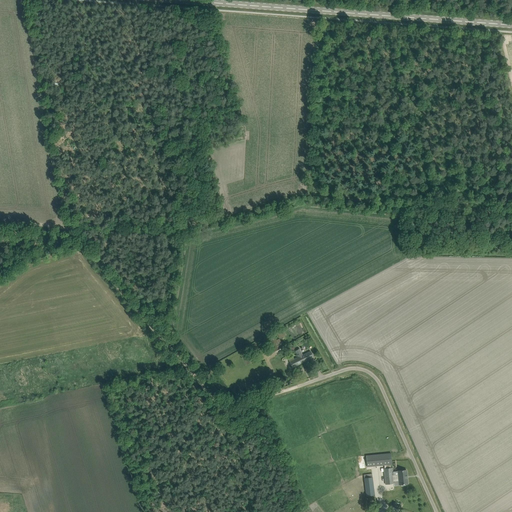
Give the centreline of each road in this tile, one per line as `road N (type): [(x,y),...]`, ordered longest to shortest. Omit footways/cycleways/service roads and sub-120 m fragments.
road 1 (track): [(118,227),(189,228),(313,192),(511,214)]
road 2 (secondary): [(165,0),(511,25)]
road 3 (track): [(71,228),(221,410),(236,413),(296,387)]
road 4 (unclassified): [(437,511),(369,371),(345,370),(296,387)]
